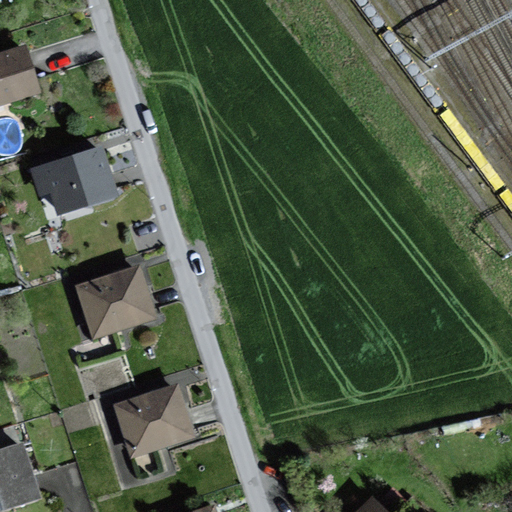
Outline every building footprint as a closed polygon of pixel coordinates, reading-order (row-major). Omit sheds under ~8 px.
[(27,43),(0,51),(0,103),(43,89),(27,43)] [(104,146),(34,168),(41,193),(55,189),(63,214),(120,196),(104,146)] [(142,265),(77,285),(94,339),(159,319),(142,265)] [(178,385),(116,404),(134,459),(196,440),(178,385)] [(26,443),(0,450),(0,511),(43,499),(26,443)] [(386,511),(371,497),(357,511),(386,511)]
